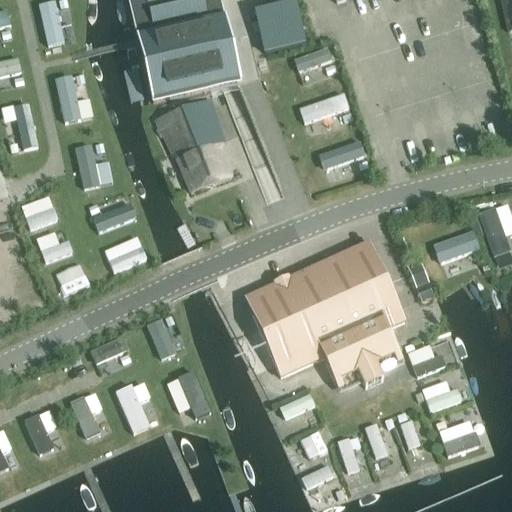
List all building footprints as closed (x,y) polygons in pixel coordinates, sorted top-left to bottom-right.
[(126,0),(152,106),(238,86),(217,0),(126,0)] [(511,0),(499,0),(507,36),(511,34),(511,0)] [(48,9),(33,12),(41,44),(56,40),(48,9)] [(300,42),(271,52),(276,65),(304,55),(300,42)] [(269,75),(253,82),(268,119),(284,112),(269,75)] [(319,78),(289,88),(298,112),(327,102),(319,78)] [(14,83),(0,87),(0,100),(18,95),(14,83)] [(48,110),(81,102),(78,89),(45,97),(48,110)] [(210,105),(155,124),(159,133),(161,135),(176,165),(177,164),(190,197),(231,181),(217,147),(223,144),(210,105)] [(327,131),(330,139),(343,134),(335,113),(303,125),(308,139),(327,131)] [(17,149),(30,146),(23,115),(10,118),(17,149)] [(56,140),(60,153),(93,142),(89,130),(56,140)] [(349,153),(323,159),(329,182),(354,176),(349,153)] [(79,193),(109,182),(104,169),(74,181),(79,193)] [(15,210),(23,236),(56,225),(52,212),(34,218),(30,205),(15,210)] [(497,210),(478,215),(493,262),(511,256),(497,210)] [(95,232),(120,224),(116,213),(91,221),(95,232)] [(479,258),(471,237),(431,249),(439,271),(479,258)] [(36,268),(68,258),(64,246),(50,250),(47,238),(28,243),(36,268)] [(387,333),(404,326),(368,246),(244,302),(280,381),(323,362),(334,387),(342,383),(346,390),(360,384),(364,392),(382,384),(378,376),(393,369),(390,362),(398,358),(387,333)] [(130,253),(101,265),(106,277),(135,264),(130,253)] [(415,291),(427,286),(419,266),(406,271),(415,291)] [(83,277),(52,288),(56,300),(87,290),(83,277)] [(158,322),(133,334),(141,350),(166,338),(158,322)] [(114,343),(87,355),(92,367),(120,355),(114,343)] [(401,359),(406,372),(430,363),(425,350),(401,359)] [(453,371),(438,372),(440,386),(454,385),(453,371)] [(161,387),(172,421),(194,413),(182,379),(161,387)] [(139,389),(127,394),(134,410),(146,405),(139,389)] [(458,411),(456,395),(444,396),(443,389),(418,391),(421,415),(458,411)] [(124,436),(134,433),(123,394),(113,397),(124,436)] [(89,398),(63,411),(79,444),(95,436),(87,420),(98,415),(89,398)] [(273,413),(279,426),(311,412),(305,399),(273,413)] [(36,458),(59,448),(45,415),(22,425),(36,458)] [(381,433),(403,426),(400,418),(378,425),(381,433)] [(407,426),(394,431),(403,455),(416,450),(407,426)] [(437,449),(470,439),(465,426),(433,436),(437,449)] [(360,433),(369,466),(382,462),(374,429),(360,433)] [(347,443),(328,449),(339,481),(358,475),(347,443)] [(472,443),(442,451),(445,461),(475,454),(472,443)] [(344,486),(352,498),(369,488),(361,475),(344,486)]
